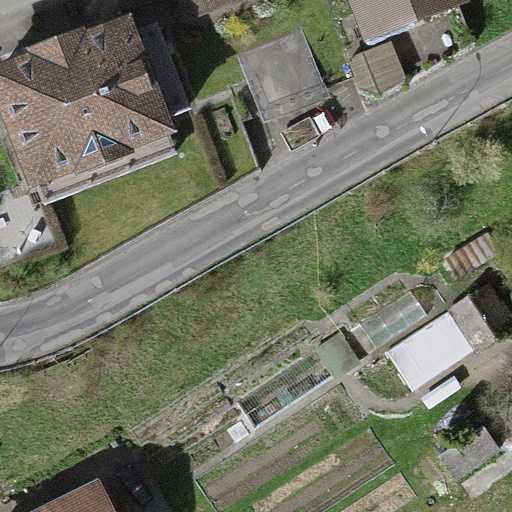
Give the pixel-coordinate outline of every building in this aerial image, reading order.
[(180,0),(188,19),(236,1),(237,4),(246,0),(180,0)] [(461,3),(459,0),(360,0),(374,36),(461,3)] [(158,27),(132,37),(129,26),(84,43),(83,39),(40,55),(42,60),(0,75),(0,83),(37,180),(81,163),(83,167),(89,164),(96,183),(128,171),(120,152),(126,150),(124,146),(169,129),(164,118),(189,109),(158,27)] [(264,115),(327,91),(303,29),(241,54),(264,115)] [(442,309),(440,306),(448,301),(433,279),(424,285),(423,283),(239,402),(257,430),(442,309)] [(456,311),(389,354),(413,391),(480,348),(511,327),(511,322),(490,289),(456,311)] [(443,456),(459,480),(501,451),(485,428),(443,456)] [(121,511),(108,486),(54,511),(121,511)]
